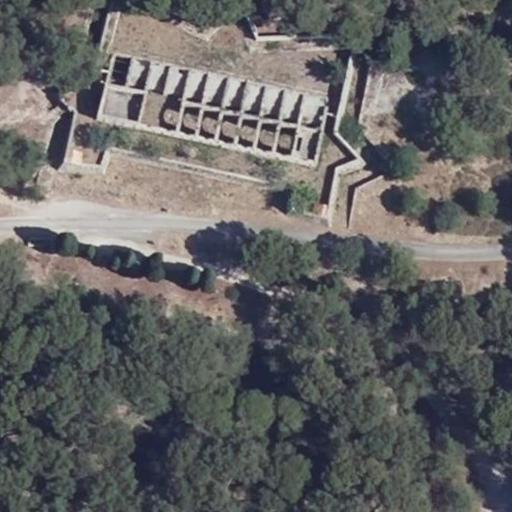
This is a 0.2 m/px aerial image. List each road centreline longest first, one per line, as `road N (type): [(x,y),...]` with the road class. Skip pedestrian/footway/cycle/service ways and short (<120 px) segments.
road 1 (unclassified): [(511,257),(403,261),(0,220)]
road 2 (track): [(107,235),(302,293),(382,332),(460,411),(481,458)]
road 3 (track): [(302,293),(384,390),(401,457),(395,511)]
